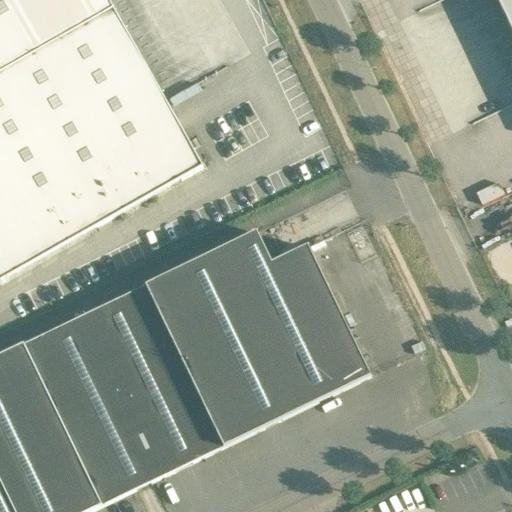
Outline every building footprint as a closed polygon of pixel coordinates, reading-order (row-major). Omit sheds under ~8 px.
[(0,0),(0,123),(135,47),(108,0),(0,0)] [(511,0),(497,0),(511,31),(511,0)] [(0,284),(204,169),(135,47),(0,123),(0,284)] [(257,233),(147,287),(226,449),(372,378),(309,248),(273,265),(257,233)] [(82,511),(95,511),(226,449),(147,287),(8,355),(82,511)] [(0,511),(82,511),(8,355),(0,358),(0,511)]
